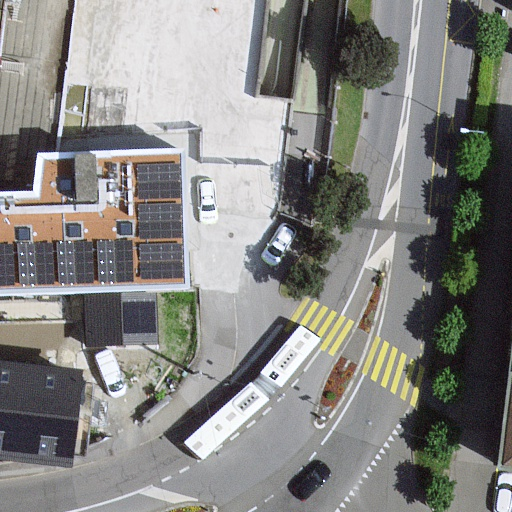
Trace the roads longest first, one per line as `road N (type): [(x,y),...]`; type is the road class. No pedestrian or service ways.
road 1 (secondary): [(309,499),(350,454),(394,371),(408,244),(406,139)]
road 2 (secondary): [(406,139),(314,325),(218,425)]
road 3 (secondary): [(218,425),(132,469),(0,502)]
road 4 (secondary): [(421,0),(406,139)]
